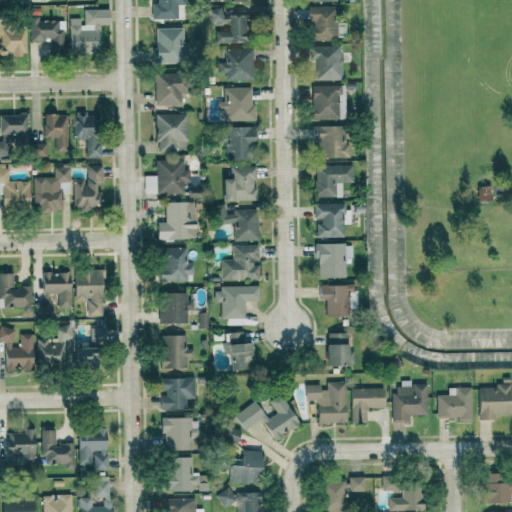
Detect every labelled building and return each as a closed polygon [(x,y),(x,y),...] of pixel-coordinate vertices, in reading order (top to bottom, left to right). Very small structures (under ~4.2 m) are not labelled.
[(151,20),(177,19),(176,0),(150,0),(150,1),(151,20)] [(312,41),(337,41),(336,6),(308,7),(309,22),(312,22),(312,41)] [(248,43),(247,14),(237,14),(237,7),(208,8),(209,22),(228,22),(229,31),(215,31),(215,44),(248,43)] [(68,18),(69,53),(97,52),(97,25),(107,25),(107,9),(81,9),(81,18),(68,18)] [(24,25),(1,25),(1,16),(0,15),(0,54),(24,55),(24,25)] [(29,41),(42,42),(42,50),(62,51),(62,29),(57,29),(57,21),(38,20),(38,16),(29,15),(29,41)] [(154,28),(155,63),(184,62),(183,27),(154,28)] [(339,46),(309,46),(309,62),(313,62),(314,81),(340,80),(339,46)] [(252,49),(224,50),(224,62),(217,63),(218,73),(224,73),(224,81),(253,80),(252,49)] [(183,105),(182,73),(153,74),(154,105),(183,105)] [(341,85),(310,86),(311,120),(342,119),(341,85)] [(249,87),(223,88),(223,102),(215,102),(216,111),(223,111),(223,121),(254,121),(253,104),(250,104),(249,87)] [(85,140),(84,158),(97,159),(98,113),(72,113),(72,139),(85,140)] [(0,114),(0,158),(8,158),(8,147),(26,147),(26,114),(0,114)] [(65,152),(66,115),(43,114),(42,138),(54,138),(54,151),(65,152)] [(155,114),(155,151),(186,151),(186,114),(155,114)] [(345,126),(311,127),(311,142),(316,141),(316,158),(345,158),(345,126)] [(224,161),(248,160),(248,143),(253,143),(253,127),(223,128),(224,161)] [(46,144),(30,144),(30,158),(46,158),(46,144)] [(143,194),(183,194),(183,182),(188,182),(188,170),(182,170),(182,160),(154,160),(154,175),(143,176),(143,194)] [(340,197),(339,183),(350,183),(350,165),(312,166),(313,198),(340,197)] [(71,179),(71,209),(98,210),(99,191),(95,191),(95,182),(101,182),(101,166),(85,166),(85,179),(71,179)] [(254,166),(229,166),(229,179),(221,179),(222,201),(255,200),(254,166)] [(7,168),(0,168),(0,194),(0,195),(0,207),(27,209),(28,181),(7,180),(7,168)] [(490,201),(490,187),(477,186),(476,201),(490,201)] [(164,222),(156,222),(156,240),(194,239),(193,202),(163,203),(164,222)] [(232,241),(256,240),(255,210),(224,211),(223,205),(209,205),(210,224),(232,223),(232,241)] [(312,206),(312,219),(316,219),(316,238),(341,238),(342,224),(348,224),(348,206),(312,206)] [(258,280),(257,263),(256,244),(230,245),(230,259),(219,260),(219,280),(258,280)] [(344,258),(350,257),(350,244),(315,245),(315,278),(344,278),(344,258)] [(158,248),(158,280),(192,279),(192,265),(185,265),(185,247),(158,248)] [(100,270),(73,270),(73,301),(85,301),(86,317),(101,316),(100,270)] [(67,272),(40,274),(43,300),(35,301),(36,316),(51,315),(49,294),(56,293),(57,308),(70,307),(67,272)] [(0,298),(1,298),(1,307),(21,307),(21,312),(30,312),(30,287),(12,287),(12,274),(0,273),(0,298)] [(324,317),(347,317),(346,293),(352,293),(352,284),(318,285),(318,300),(324,300),(324,317)] [(243,301),(257,301),(257,286),(213,287),(213,303),(219,303),(219,319),(243,318),(243,301)] [(185,293),(159,294),(159,324),(186,324),(186,310),(192,310),(191,300),(185,300),(185,293)] [(35,339),(36,365),(64,364),(64,339),(71,339),(71,326),(54,326),(54,339),(35,339)] [(32,334),(19,334),(19,347),(11,347),(12,328),(0,327),(0,341),(4,341),(3,369),(31,369),(32,334)] [(98,368),(98,342),(103,342),(103,327),(87,327),(87,346),(75,346),(75,368),(98,368)] [(249,342),(242,343),(241,332),(226,333),(227,342),(221,343),(222,356),(228,355),(229,370),(251,368),(249,342)] [(326,366),(353,365),(352,351),(346,351),(345,333),(325,333),(326,366)] [(184,335),(159,336),(160,369),(186,368),(185,357),(191,357),(191,349),(184,349),(184,335)] [(159,378),(159,392),(159,409),(184,409),(184,398),(193,398),(193,377),(159,378)] [(425,414),(425,384),(409,384),(409,380),(397,381),(397,393),(390,393),(390,421),(407,421),(407,415),(425,414)] [(344,381),(325,382),(325,385),(304,386),(304,400),(315,400),(316,423),(345,422),(344,381)] [(477,385),(477,419),(492,419),(492,415),(509,414),(508,385),(477,385)] [(435,395),(436,419),(470,418),(469,387),(446,387),(446,394),(435,395)] [(382,388),(350,388),(350,422),(366,422),(365,407),(382,407),(382,388)] [(232,415),(243,429),(259,418),(273,440),(298,423),(278,394),(267,401),(275,412),(266,419),(253,400),(232,415)] [(161,417),(162,450),(189,449),(189,416),(161,417)] [(220,437),(230,441),(233,434),(236,436),(238,431),(225,425),(220,437)] [(32,428),(23,428),(23,432),(5,432),(6,456),(9,456),(10,466),(33,466),(32,428)] [(72,443),(54,443),(54,429),(40,429),(41,464),(64,463),(64,469),(73,469),(72,443)] [(77,464),(90,464),(90,452),(92,452),(92,470),(105,469),(105,429),(76,429),(77,464)] [(228,482),(260,483),(260,450),(240,450),(240,465),(229,464),(228,482)] [(160,490),(197,490),(197,472),(191,472),(191,457),(168,457),(168,475),(160,475),(160,490)] [(509,474),(483,474),(483,502),(510,502),(509,474)] [(77,497),(77,511),(109,511),(108,476),(93,476),(94,497),(102,497),(102,506),(90,506),(90,497),(77,497)] [(362,476),(347,477),(347,480),(320,480),(320,511),(343,511),(343,491),(363,491),(362,476)] [(394,490),(394,476),(380,476),(380,490),(394,490)] [(387,510),(419,509),(418,481),(400,481),(400,497),(386,497),(387,510)] [(235,511),(260,511),(260,492),(217,492),(217,504),(236,504),(235,511)] [(70,511),(70,494),(41,495),(41,511),(70,511)] [(160,498),(160,511),(193,511),(193,498),(160,498)] [(32,511),(32,499),(0,499),(0,511),(32,511)]
